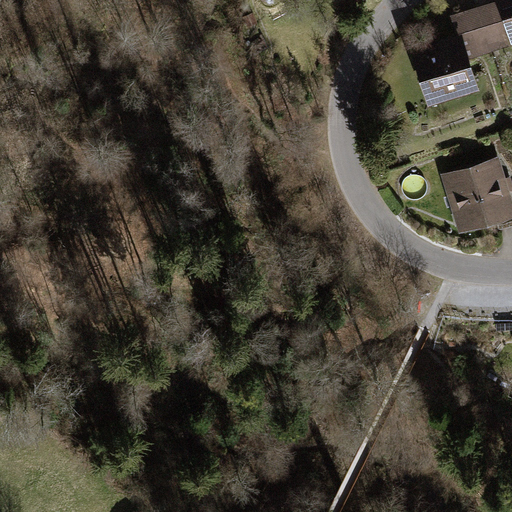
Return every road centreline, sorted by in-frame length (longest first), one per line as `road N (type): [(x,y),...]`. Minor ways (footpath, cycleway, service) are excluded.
road 1 (residential): [(511,272),(453,267),(402,243),(351,173),(342,125),(346,75),(400,0)]
road 2 (track): [(333,511),(453,267)]
